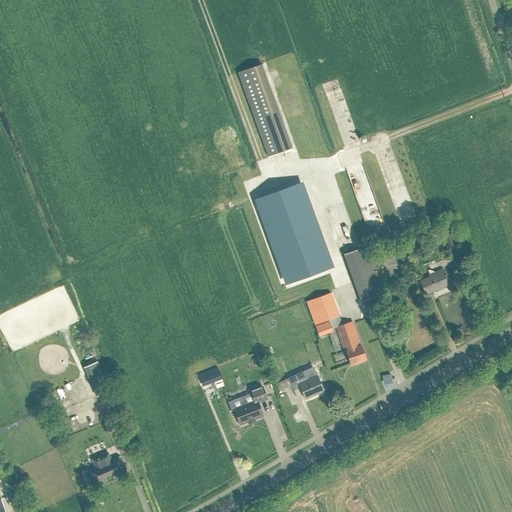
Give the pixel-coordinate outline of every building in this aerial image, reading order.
[(237,73),(266,157),(291,148),(261,64),(237,73)] [(240,160),(231,125),(222,128),(232,162),(240,160)] [(400,157),(406,154),(403,148),(397,150),(400,157)] [(294,189),(257,204),(283,278),(321,265),(294,189)] [(438,228),(445,249),(457,245),(450,223),(438,228)] [(355,246),(371,295),(383,291),(380,282),(383,281),(381,277),(386,275),(375,240),(355,246)] [(425,294),(449,284),(442,269),(428,275),(429,277),(419,281),(425,294)] [(326,321),(321,305),(333,301),(330,293),(306,302),(314,325),(326,321)] [(329,318),(333,326),(347,320),(344,312),(329,318)] [(352,321),(335,327),(343,352),(345,351),(350,364),(365,360),(352,321)] [(96,361),(83,367),(96,397),(109,391),(96,361)] [(205,373),(210,384),(222,379),(218,368),(205,373)] [(382,382),(391,381),(390,374),(381,375),(382,382)] [(305,399),(323,390),(317,376),(299,384),(295,375),(287,378),(292,390),(299,387),(305,399)] [(239,425),(263,416),(257,402),(267,399),(262,386),(249,391),(253,401),(233,409),(239,425)] [(86,400),(87,406),(101,403),(100,397),(86,400)] [(61,426),(59,420),(50,424),(52,430),(61,426)] [(93,486),(125,472),(119,457),(111,460),(107,452),(91,459),(95,467),(87,471),(93,486)]
